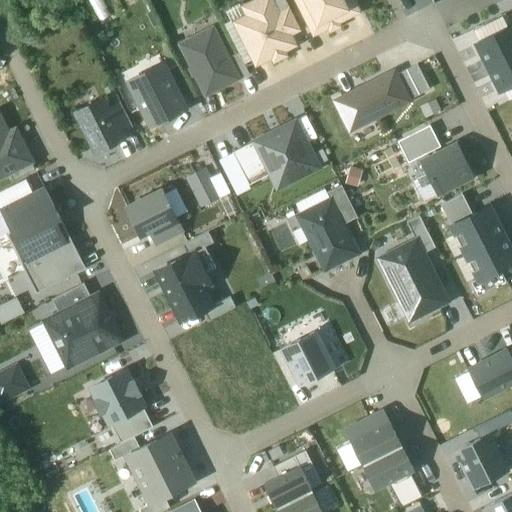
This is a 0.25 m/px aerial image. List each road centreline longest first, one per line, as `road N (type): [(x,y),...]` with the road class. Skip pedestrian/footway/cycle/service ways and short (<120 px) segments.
road 1 (residential): [(221,458),(82,192),(425,21),(511,184)]
road 2 (residential): [(221,458),(389,371)]
road 3 (track): [(0,34),(82,192)]
road 4 (residential): [(460,511),(389,371)]
road 5 (residential): [(389,371),(511,309)]
